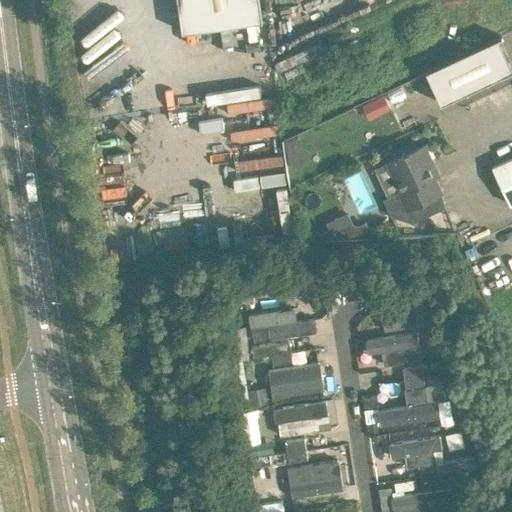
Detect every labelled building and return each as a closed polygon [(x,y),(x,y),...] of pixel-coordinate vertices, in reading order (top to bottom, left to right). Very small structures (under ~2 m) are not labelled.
[(263,21),(259,0),(178,0),(183,32),(263,21)] [(501,36),(426,72),(442,104),(511,70),(511,66),(499,39),(502,37),(501,36)] [(424,146),(406,154),(386,164),(398,190),(395,192),(404,210),(441,193),(428,165),(432,163),(424,146)] [(510,205),(511,203),(511,158),(492,168),(510,205)] [(337,182),(350,219),(379,208),(366,171),(337,182)] [(331,239),(370,237),(363,222),(356,225),(351,223),(346,212),(324,223),(331,239)] [(267,274),(268,282),(269,289),(281,288),(280,280),(279,272),(267,274)] [(253,303),(253,289),(239,289),(239,303),(253,303)] [(246,313),(252,344),(311,333),(308,318),(289,321),(286,306),(246,313)] [(413,312),(382,318),(384,331),(415,325),(413,312)] [(357,338),(360,353),(373,351),(376,367),(417,359),(411,327),(357,338)] [(244,329),(228,331),(230,360),(247,358),(244,329)] [(289,341),(270,344),(252,346),(253,357),(271,355),(290,352),(289,341)] [(292,362),(290,352),(271,355),(273,365),(292,362)] [(421,366),(402,369),(404,379),(423,376),(421,366)] [(269,374),(273,400),(322,393),(318,367),(269,374)] [(423,376),(404,379),(406,390),(425,387),(423,376)] [(267,401),(264,385),(247,389),(250,404),(267,401)] [(435,417),(430,389),(370,398),(374,426),(435,417)] [(321,399),(266,407),(271,435),(325,426),(321,399)] [(475,419),(450,421),(452,446),(476,444),(475,419)] [(380,443),(382,456),(414,451),(417,466),(432,463),(428,436),(380,443)] [(304,438),(285,441),(287,451),(306,449),(304,438)] [(306,449),(287,451),(267,454),(269,465),(307,460),(306,449)] [(332,458),(280,466),(285,496),(336,489),(332,458)] [(474,458),(418,466),(420,477),(455,471),(476,469),(474,458)] [(457,482),(457,480),(455,471),(420,477),(421,488),(457,482)] [(387,511),(427,511),(424,489),(385,495),(387,511)]
